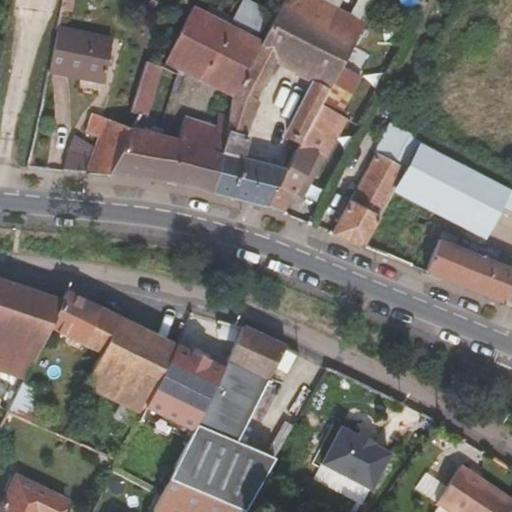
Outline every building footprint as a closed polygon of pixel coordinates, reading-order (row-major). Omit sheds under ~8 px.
[(244,28),(208,10),(180,62),(220,86),(247,30),(277,47),(291,16),(258,0),(244,28)] [(334,0),(299,0),(291,16),(277,47),(322,71),(273,165),(231,144),(227,154),(232,156),(219,189),(275,201),(318,121),(329,102),(347,67),(372,19),(334,0)] [(117,40),(66,26),(57,64),(108,78),(117,40)] [(148,114),(164,66),(147,60),(131,109),(148,114)] [(366,78),(347,67),(329,102),(345,110),(349,112),(366,78)] [(345,110),(329,102),(318,121),(335,130),(345,110)] [(157,175),(170,136),(119,108),(108,129),(119,135),(108,158),(85,147),(74,166),(157,175)] [(185,144),(170,136),(157,175),(210,186),(227,154),(222,150),(232,131),(237,132),(244,116),(233,111),(225,125),(197,117),(185,144)] [(310,176),(319,182),(344,134),(335,130),(318,121),(275,201),(293,208),(303,188),(310,176)] [(431,137),(402,121),(388,147),(417,161),(431,137)] [(227,154),(231,144),(237,132),(232,131),(222,150),(227,154)] [(410,188),(444,203),(469,155),(431,137),(417,161),(400,193),(405,196),(410,188)] [(383,225),(400,193),(417,161),(388,147),(345,228),(375,241),(383,225)] [(227,154),(210,186),(219,189),(232,156),(227,154)] [(498,229),(511,202),(511,176),(469,155),(444,203),(498,229)] [(375,241),(418,259),(423,249),(405,239),(406,235),(383,225),(375,241)] [(439,268),(511,298),(511,263),(450,239),(439,268)] [(0,325),(42,346),(52,326),(67,296),(0,274),(0,325)] [(148,413),(149,410),(151,406),(182,345),(70,288),(67,296),(52,326),(107,351),(91,384),(148,413)] [(0,364),(26,377),(42,346),(0,325),(0,364)] [(213,499),(247,511),(253,511),(272,481),(282,464),(240,442),(273,382),(277,385),(298,349),(253,327),(234,364),(240,367),(207,426),(204,422),(199,431),(172,482),(213,499)] [(151,406),(180,421),(211,359),(182,345),(151,406)] [(180,421),(199,431),(204,422),(232,369),(211,359),(180,421)] [(19,392),(12,407),(22,412),(30,398),(19,392)] [(149,410),(177,426),(180,421),(151,406),(149,410)] [(380,494),(399,457),(382,449),(382,447),(368,439),(367,441),(350,432),(331,468),(380,494)] [(65,511),(79,486),(28,463),(3,511),(65,511)] [(448,506),(456,511),(511,511),(511,497),(473,470),(448,506)] [(163,511),(205,511),(213,499),(172,482),(166,494),(158,509),(163,511)] [(247,511),(213,499),(205,511),(247,511)]
